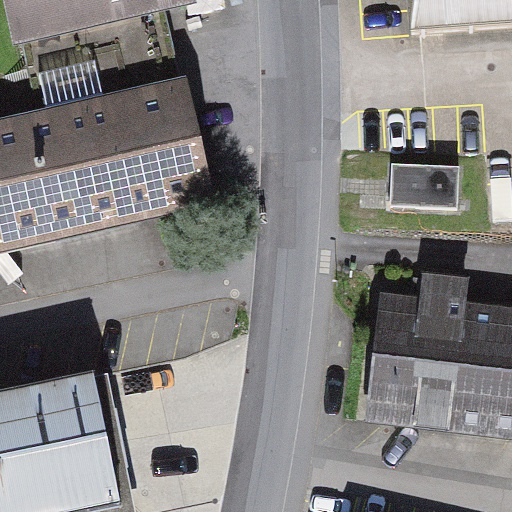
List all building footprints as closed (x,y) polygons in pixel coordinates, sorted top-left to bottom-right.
[(5,0),(18,62),(40,58),(50,127),(188,99),(173,32),(202,26),(197,0),(5,0)] [(511,0),(448,0),(451,34),(511,29),(511,0)] [(0,136),(0,227),(8,269),(214,228),(188,99),(50,127),(0,136)] [(470,182),(397,173),(393,217),(466,228),(470,182)] [(511,287),(395,271),(371,436),(511,455),(511,287)] [(0,511),(146,511),(117,384),(0,410),(0,511)]
